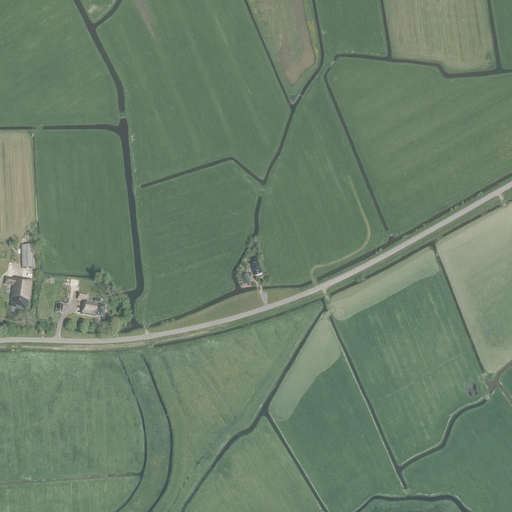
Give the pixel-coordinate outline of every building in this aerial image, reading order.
[(24,246),(20,246),(21,269),(33,268),(32,245),(24,246)] [(261,271),(257,257),(251,259),(252,263),(250,263),(254,276),(262,274),(261,271)] [(242,276),(245,284),(251,282),(250,279),(249,280),(247,274),(242,276)] [(32,280),(24,279),(18,278),(18,279),(14,278),(13,279),(5,278),(5,285),(12,286),(10,301),(12,301),(11,307),(15,308),(15,309),(22,309),(26,309),(26,308),(28,309),(32,280)] [(105,317),(106,305),(100,304),(101,303),(100,303),(100,301),(95,300),(94,302),(87,301),(89,294),(78,292),(77,300),(83,301),(81,310),(82,310),(81,315),(96,317),(97,316),(105,317)] [(55,313),(62,314),(63,304),(56,303),(55,313)]
